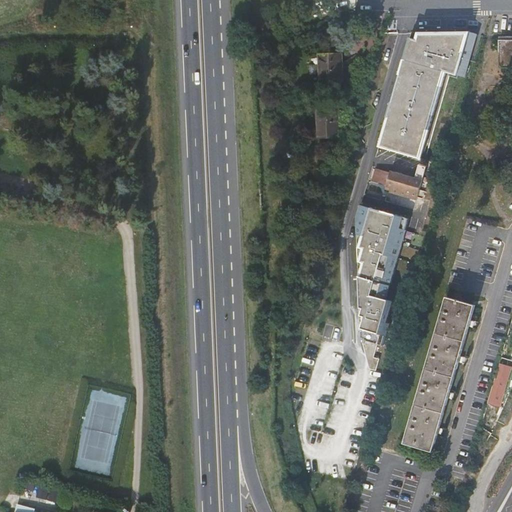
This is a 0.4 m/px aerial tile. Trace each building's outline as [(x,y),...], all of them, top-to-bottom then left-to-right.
[(380,146),(419,157),(445,70),(466,76),(479,33),(471,30),(418,31),(418,37),(412,37),(405,59),(403,64),(386,125),(380,146)] [(511,39),(501,40),(501,68),(511,67),(511,39)] [(322,56),(322,84),(344,84),(344,56),(322,56)] [(317,108),(319,140),(339,140),(338,108),(317,108)] [(392,191),(418,199),(428,166),(421,164),(417,177),(392,170),(392,173),(377,169),(373,181),(388,185),(393,187),(392,191)] [(379,344),(386,346),(393,324),(390,323),(396,301),(387,299),(408,229),(406,229),(409,217),(370,206),(370,219),(359,219),(362,307),(365,307),(362,314),(366,315),(363,327),(363,339),(379,344)] [(477,306),(448,297),(405,444),(434,452),(477,306)] [(379,344),(363,339),(370,369),(378,371),(382,359),(375,357),(379,344)] [(501,366),(494,390),(504,393),(511,370),(501,366)]
